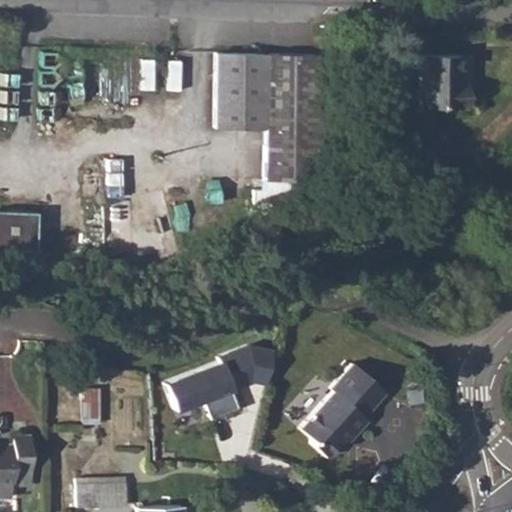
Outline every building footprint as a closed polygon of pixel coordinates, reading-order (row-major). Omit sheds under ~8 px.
[(418,54),(416,107),(464,109),(465,84),(457,84),(458,56),(418,54)] [(308,210),(309,165),(310,149),(312,55),(212,55),(210,129),(263,130),(262,182),(251,181),(250,209),(308,210)] [(34,213),(0,212),(0,249),(33,251),(34,213)] [(263,342),(162,374),(174,411),(204,401),(208,415),(238,405),(233,388),(274,375),(263,342)] [(386,390),(353,360),(331,385),(334,388),(300,424),(312,435),(312,441),(327,455),(350,430),(354,433),(368,418),(364,414),(386,390)] [(0,442),(0,495),(7,496),(7,483),(10,483),(9,470),(26,470),(26,433),(10,432),(10,442),(0,442)] [(122,478),(86,479),(86,506),(123,505),(122,478)]
